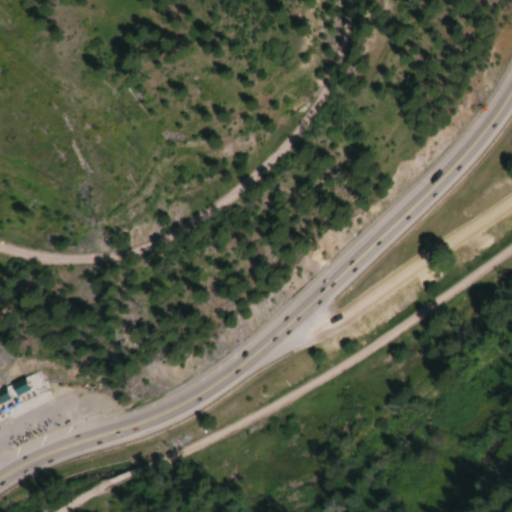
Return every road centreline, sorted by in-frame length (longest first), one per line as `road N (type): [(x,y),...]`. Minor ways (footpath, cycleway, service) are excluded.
road 1 (primary): [(242,358),(437,176),(511,78)]
road 2 (tertiary): [(511,197),(346,313),(242,358)]
road 3 (primary): [(0,478),(160,411),(242,358)]
